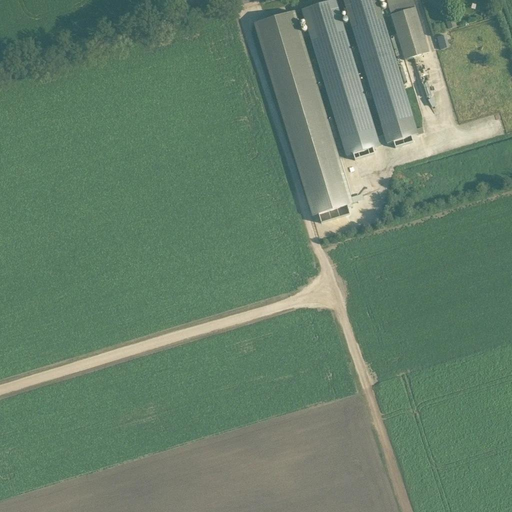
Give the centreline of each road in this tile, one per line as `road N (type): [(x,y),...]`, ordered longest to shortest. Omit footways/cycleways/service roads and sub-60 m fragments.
road 1 (track): [(406,511),(310,225)]
road 2 (unclassified): [(0,73),(238,4)]
road 3 (unclassified): [(310,225),(238,4)]
